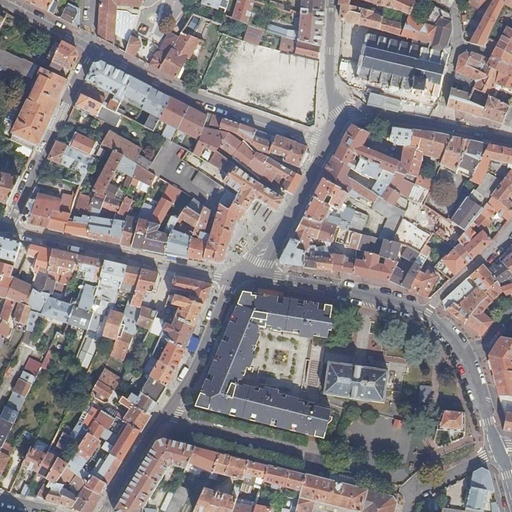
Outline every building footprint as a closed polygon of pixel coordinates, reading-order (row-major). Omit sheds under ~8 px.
[(26,0),(35,5),(53,14),(58,4),(54,2),(55,0),(26,0)] [(114,46),(115,38),(117,5),(141,6),(143,0),(101,0),(99,38),(114,46)] [(198,0),(198,3),(219,10),(220,7),(227,9),(229,0),(198,0)] [(238,0),(233,18),(248,23),(255,1),(251,0),(238,0)] [(302,0),(300,14),(302,14),(324,17),(325,3),(325,0),(302,0)] [(387,0),(386,6),(388,7),(400,10),(408,14),(410,15),(415,2),(417,0),(387,0)] [(470,0),(469,2),(488,12),(493,0),(470,0)] [(493,0),(488,12),(471,43),(485,46),(488,38),(492,29),(504,4),(506,0),(493,0)] [(284,10),(285,8),(283,4),(271,1),(269,5),(274,7),(284,10)] [(72,11),(75,6),(69,3),(61,18),(65,20),(80,27),(80,15),(72,11)] [(340,19),(343,20),(359,23),(363,8),(350,4),(350,5),(342,4),(342,5),(341,11),(340,19)] [(117,5),(115,38),(130,41),(132,36),(139,12),(141,6),(117,5)] [(81,9),(75,6),(72,11),(80,15),(81,9)] [(425,23),(429,24),(436,11),(448,16),(449,13),(448,13),(435,6),(425,23)] [(373,14),(374,11),(363,8),(359,23),(379,29),(383,18),(383,16),(384,14),(381,13),(380,16),(373,14)] [(0,28),(0,41),(11,19),(14,21),(16,17),(8,13),(5,18),(0,28)] [(288,31),(269,24),(267,31),(278,34),(289,38),(321,46),(323,33),(324,23),(324,17),(302,14),(300,32),(288,31)] [(407,43),(400,41),(392,39),(390,39),(381,37),(379,36),(379,37),(367,34),(367,36),(367,37),(364,46),(359,66),(360,66),(357,76),(356,79),(359,79),(360,77),(369,79),(368,82),(370,82),(371,80),(379,82),(379,84),(381,85),(382,83),(390,85),(389,87),(392,88),(392,85),(400,87),(400,90),(402,90),(402,88),(412,90),(411,93),(414,94),(415,90),(417,91),(416,93),(417,94),(419,94),(420,93),(421,91),(423,92),(422,95),(424,96),(425,93),(432,95),(431,97),(433,98),(434,95),(437,97),(439,97),(440,96),(440,95),(449,54),(451,47),(448,46),(452,30),(452,21),(440,18),(436,24),(435,26),(429,24),(425,23),(424,25),(410,15),(406,25),(402,35),(401,36),(409,38),(407,43)] [(248,23),(233,18),(228,35),(252,44),(257,27),(248,23)] [(402,35),(406,25),(383,18),(379,29),(402,35)] [(511,54),(511,28),(507,25),(498,43),(497,46),(511,54)] [(172,50),(180,37),(171,32),(160,51),(161,51),(158,52),(151,65),(160,70),(172,50)] [(172,50),(187,58),(189,58),(199,40),(182,34),(180,37),(172,50)] [(278,34),(275,51),(281,53),(298,56),(320,61),(321,51),(321,46),(289,38),(278,34)] [(132,36),(130,41),(127,52),(135,57),(141,44),(140,41),(132,36)] [(53,62),(73,71),(80,56),(77,49),(63,41),(53,62)] [(39,66),(43,58),(29,51),(26,50),(18,46),(14,54),(28,61),(39,66)] [(509,65),(505,73),(511,76),(511,64),(510,64),(511,59),(511,54),(497,46),(492,55),(509,65)] [(0,61),(33,78),(39,66),(28,61),(14,54),(0,47),(0,61)] [(177,79),(187,58),(172,50),(160,70),(173,76),(177,79)] [(481,71),(471,66),(466,64),(469,56),(470,53),(466,52),(460,56),(456,72),(477,81),(474,87),(475,88),(480,90),(483,91),(491,76),(481,71)] [(469,56),(474,59),(485,64),(505,73),(509,65),(492,55),(490,59),(486,57),(482,55),(479,55),(471,52),(470,53),(469,56)] [(471,66),(474,59),(469,56),(466,64),(471,66)] [(114,100),(113,99),(109,108),(117,112),(134,78),(115,69),(102,62),(96,64),(88,80),(115,94),(116,95),(114,100)] [(497,82),(502,85),(511,89),(511,76),(505,73),(485,64),(481,71),(491,76),(483,91),(489,94),(491,96),(495,88),(497,82)] [(65,87),(68,80),(43,68),(32,89),(35,90),(30,101),(12,140),(15,141),(34,151),(51,117),(58,101),(55,100),(62,86),(65,87)] [(123,115),(154,132),(161,120),(171,98),(161,93),(148,86),(134,78),(117,112),(123,115)] [(496,98),(502,85),(497,82),(495,88),(491,96),(496,98)] [(106,98),(84,88),(83,91),(81,94),(103,105),(106,98)] [(470,102),(472,95),(452,88),(448,106),(460,110),(483,117),(486,108),(485,108),(474,104),(470,102)] [(470,102),(474,104),(480,90),(475,88),(472,95),(470,102)] [(109,108),(103,105),(81,94),(76,104),(75,107),(83,111),(82,114),(82,117),(85,118),(88,117),(89,114),(116,127),(123,115),(117,112),(109,108)] [(510,106),(496,98),(491,96),(489,94),(485,108),(486,108),(483,117),(497,122),(503,124),(510,106)] [(171,98),(161,120),(169,124),(179,129),(190,107),(175,100),(171,98)] [(179,129),(199,140),(204,127),(208,117),(193,109),(190,107),(179,129)] [(210,125),(237,134),(240,124),(230,120),(225,119),(213,115),(210,125)] [(169,124),(163,136),(167,139),(173,142),(179,129),(169,124)] [(274,143),(260,138),(255,136),(257,130),(249,127),(240,124),(237,134),(248,142),(259,151),(267,154),(269,154),(270,152),(280,156),(281,155),(284,157),(282,161),(299,168),(307,149),(308,147),(293,142),(288,140),(277,135),(276,136),(277,137),(274,143)] [(363,148),(370,134),(353,126),(347,135),(342,144),(366,161),(380,166),(381,169),(384,170),(394,174),(395,172),(399,163),(363,148)] [(193,153),(210,163),(217,153),(216,152),(221,146),(228,133),(208,129),(204,127),(199,140),(193,153)] [(393,128),(392,136),(389,141),(399,146),(405,147),(402,163),(399,163),(395,172),(406,176),(404,181),(415,185),(417,178),(418,178),(419,175),(423,162),(414,159),(417,149),(410,147),(413,131),(411,130),(405,130),(393,128)] [(110,130),(103,144),(115,151),(124,156),(139,165),(148,171),(154,162),(140,154),(142,149),(110,130)] [(414,159),(423,162),(423,155),(443,161),(453,138),(441,135),(432,134),(413,131),(410,147),(417,149),(414,159)] [(262,132),(260,138),(274,143),(277,137),(276,136),(262,132)] [(234,156),(243,143),(230,134),(228,133),(221,146),(234,156)] [(58,141),(71,147),(74,141),(62,134),(58,141)] [(73,148),(89,156),(96,142),(80,135),(73,148)] [(443,161),(441,166),(456,172),(458,167),(470,141),(460,139),(453,138),(443,161)] [(156,176),(160,178),(179,145),(173,142),(167,139),(159,153),(154,162),(148,171),(156,176)] [(34,151),(15,141),(12,147),(31,157),(34,151)] [(50,159),(68,167),(85,176),(94,158),(89,156),(73,148),(71,147),(58,141),(52,155),(50,159)] [(458,167),(474,174),(489,145),(480,143),(470,141),(458,167)] [(254,156),(255,156),(253,154),(243,143),(234,156),(238,159),(260,176),(264,164),(254,156)] [(365,175),(378,181),(384,170),(381,169),(380,166),(366,161),(342,144),(337,152),(335,156),(334,155),(332,160),(331,163),(348,175),(349,172),(351,169),(363,176),(365,176),(365,175)] [(487,171),(491,173),(492,170),(488,168),(491,160),(500,162),(507,163),(506,167),(509,169),(508,172),(510,174),(511,171),(511,150),(506,149),(489,145),(474,174),(471,179),(481,184),(487,171)] [(299,168),(301,169),(303,165),(310,152),(307,149),(299,168)] [(115,151),(92,194),(95,196),(97,192),(104,195),(110,184),(118,169),(124,156),(115,151)] [(210,163),(230,174),(232,175),(237,168),(231,164),(217,153),(210,163)] [(257,153),(256,154),(255,156),(254,156),(264,164),(260,176),(268,181),(279,187),(288,192),(293,195),(301,180),(303,176),(298,174),(291,170),(270,158),(257,153)] [(103,206),(117,212),(119,213),(125,199),(131,184),(139,165),(124,156),(118,169),(129,174),(120,189),(110,184),(104,195),(97,192),(95,196),(94,198),(91,206),(92,207),(89,237),(89,238),(106,241),(113,243),(120,244),(127,222),(115,220),(116,216),(104,213),(99,216),(103,206)] [(322,223),(336,227),(340,228),(362,235),(368,216),(347,208),(344,212),(342,212),(339,220),(329,217),(330,213),(333,211),(336,208),(340,210),(343,204),(345,205),(347,203),(345,201),(348,195),(354,199),(357,199),(359,194),(375,203),(373,208),(389,220),(382,237),(394,241),(399,229),(407,213),(394,205),(372,192),(372,191),(347,176),(348,175),(331,163),(325,175),(317,191),(315,195),(304,217),(313,220),(322,223)] [(156,176),(148,171),(139,165),(131,184),(136,186),(137,184),(140,185),(138,189),(148,194),(150,189),(156,176)] [(194,198),(194,199),(187,207),(201,216),(200,220),(194,235),(200,239),(199,241),(209,242),(205,260),(217,263),(219,264),(224,262),(235,232),(241,221),(248,210),(234,203),(238,197),(237,197),(214,181),(192,166),(186,174),(192,178),(188,183),(221,204),(211,236),(205,234),(212,211),(201,204),(194,198)] [(85,176),(68,167),(62,179),(81,185),(85,176)] [(471,179),(474,174),(458,167),(456,172),(471,179)] [(278,212),(284,199),(257,183),(237,168),(232,175),(230,174),(224,182),(232,188),(231,189),(239,194),(237,197),(238,197),(234,203),(248,210),(252,205),(257,198),(278,212)] [(435,226),(436,226),(447,221),(431,211),(424,206),(431,191),(427,190),(415,185),(404,181),(406,176),(395,172),(394,174),(384,170),(378,181),(374,187),(372,191),(372,192),(394,205),(396,201),(402,193),(407,196),(411,206),(418,215),(435,226)] [(506,179),(491,173),(487,171),(481,184),(489,187),(485,196),(491,199),(493,197),(497,191),(506,179)] [(510,210),(511,206),(511,204),(507,200),(511,193),(511,171),(510,174),(506,179),(497,191),(493,197),(510,210)] [(0,201),(9,203),(22,177),(19,176),(18,179),(0,174),(0,201)] [(418,178),(417,178),(415,185),(427,190),(431,191),(432,189),(433,185),(435,181),(419,175),(418,178)] [(174,204),(183,191),(172,185),(158,209),(144,202),(136,218),(129,246),(134,247),(137,248),(142,249),(151,222),(160,225),(172,203),(174,204)] [(41,189),(36,187),(30,200),(22,216),(25,223),(30,224),(38,197),(39,198),(41,189)] [(481,213),(491,199),(485,196),(474,190),(468,198),(451,223),(465,232),(469,227),(473,222),(481,213)] [(432,199),(435,193),(431,191),(424,206),(431,211),(436,201),(432,199)] [(64,194),(63,200),(61,212),(71,214),(73,209),(75,199),(76,197),(64,194)] [(75,220),(70,219),(66,232),(73,234),(89,237),(92,207),(91,206),(94,198),(90,197),(82,195),(77,210),(88,214),(87,216),(83,215),(83,218),(75,217),(75,220)] [(61,212),(63,200),(54,197),(53,201),(39,198),(38,197),(30,224),(43,227),(49,228),(54,210),(61,212)] [(511,216),(511,211),(510,210),(493,197),(491,199),(481,213),(492,222),(494,219),(491,216),(496,211),(508,221),(511,216)] [(128,200),(125,199),(119,213),(128,216),(127,220),(127,222),(120,244),(124,245),(129,246),(136,218),(131,217),(133,212),(128,211),(130,205),(127,203),(128,200)] [(187,207),(182,216),(179,219),(179,220),(176,226),(178,228),(183,220),(193,226),(189,236),(173,231),(173,232),(168,243),(165,254),(177,256),(181,257),(188,258),(193,238),(194,235),(200,220),(201,216),(187,207)] [(88,214),(77,210),(73,209),(71,214),(72,214),(70,219),(75,220),(75,217),(83,218),(83,215),(87,216),(88,214)] [(71,214),(61,212),(54,210),(49,228),(66,232),(70,219),(72,214),(71,214)] [(455,250),(467,265),(479,254),(492,241),(484,232),(491,223),(492,222),(481,213),(473,222),(482,232),(477,236),(469,227),(465,232),(458,241),(461,244),(455,250)] [(179,219),(176,217),(174,216),(172,217),(164,233),(158,231),(160,225),(151,222),(142,249),(154,252),(159,253),(165,254),(168,243),(173,232),(173,231),(176,226),(179,220),(179,219)] [(309,245),(310,239),(307,238),(308,235),(307,235),(313,220),(304,217),(299,227),(293,239),(292,238),(289,245),(280,261),(284,265),(297,267),(303,267),(305,258),(311,258),(312,253),(316,253),(316,248),(315,247),(309,245)] [(307,238),(310,239),(310,238),(317,239),(318,238),(322,223),(313,220),(307,235),(308,235),(307,238)] [(436,226),(458,241),(465,232),(451,223),(448,221),(447,221),(436,226)] [(322,223),(318,238),(319,238),(323,239),(331,244),(336,227),(322,223)] [(498,223),(494,226),(499,233),(503,228),(498,223)] [(336,243),(358,249),(362,235),(340,228),(336,243)] [(426,246),(427,243),(399,229),(394,241),(393,243),(402,245),(409,247),(421,254),(426,246)] [(204,261),(205,260),(209,242),(199,241),(200,239),(194,235),(193,238),(188,258),(195,259),(204,261)] [(367,253),(369,254),(370,251),(368,250),(371,242),(377,243),(378,240),(372,238),(362,235),(358,249),(357,250),(367,253)] [(0,257),(15,262),(21,243),(7,239),(0,237),(0,257)] [(397,263),(399,256),(402,245),(393,243),(385,241),(381,258),(388,260),(397,263)] [(32,245),(28,254),(38,257),(34,270),(36,273),(38,274),(33,287),(34,288),(33,289),(41,294),(45,288),(47,279),(53,250),(48,249),(32,245)] [(399,256),(403,258),(409,247),(402,245),(399,256)] [(326,246),(323,247),(316,248),(316,253),(318,269),(326,270),(333,271),(332,259),(328,251),(326,246)] [(432,250),(426,246),(421,254),(428,258),(432,250)] [(409,247),(403,258),(415,264),(411,272),(407,270),(406,273),(397,268),(390,282),(399,286),(409,290),(419,273),(421,269),(423,267),(416,263),(421,254),(409,247)] [(62,274),(61,283),(68,286),(72,273),(78,256),(65,253),(53,250),(47,279),(51,280),(53,272),(62,274)] [(442,261),(447,266),(455,276),(467,265),(455,250),(454,251),(442,261)] [(338,253),(328,251),(332,259),(333,271),(344,273),(353,274),(355,265),(345,263),(346,258),(344,256),(338,255),(338,253)] [(305,258),(303,267),(318,269),(316,253),(312,253),(311,258),(305,258)] [(379,265),(381,258),(369,254),(367,253),(364,261),(362,260),(361,263),(356,262),(355,265),(353,274),(362,276),(390,282),(397,268),(399,263),(397,263),(388,260),(386,267),(379,265)] [(416,263),(423,267),(428,258),(421,254),(416,263)] [(68,294),(66,293),(65,296),(63,303),(73,307),(68,324),(87,330),(91,320),(91,312),(100,281),(105,262),(91,258),(78,256),(72,273),(78,275),(77,279),(83,281),(77,302),(67,298),(68,294)] [(442,273),(447,266),(442,261),(435,267),(442,273)] [(91,320),(87,330),(86,334),(91,336),(93,333),(95,334),(100,322),(102,322),(109,303),(112,304),(117,288),(119,289),(127,266),(117,264),(105,262),(100,281),(91,312),(91,320)] [(511,272),(504,262),(503,262),(497,268),(494,264),(487,269),(497,282),(499,285),(501,288),(511,284),(511,272)] [(14,267),(13,267),(0,263),(0,296),(7,298),(15,279),(10,276),(14,267)] [(455,303),(469,316),(479,304),(487,297),(485,293),(497,282),(487,269),(483,264),(470,276),(479,287),(475,291),(467,280),(443,302),(445,308),(447,310),(455,303)] [(118,294),(133,300),(142,270),(135,268),(127,266),(119,289),(118,294)] [(131,305),(142,308),(148,310),(159,274),(151,272),(142,270),(133,300),(131,305)] [(437,278),(427,272),(425,276),(419,273),(409,290),(422,296),(427,298),(437,278)] [(173,286),(171,292),(180,295),(182,294),(183,291),(184,291),(184,294),(190,295),(189,300),(204,306),(213,286),(196,282),(184,279),(175,277),(173,286)] [(7,298),(16,301),(20,303),(13,320),(27,325),(31,312),(32,308),(27,306),(33,289),(34,288),(33,287),(17,279),(16,280),(15,279),(7,298)] [(31,312),(35,313),(68,324),(73,307),(63,303),(65,296),(53,293),(56,282),(51,280),(47,279),(45,288),(41,294),(33,289),(27,306),(32,308),(31,312)] [(488,328),(493,322),(482,314),(492,302),(503,291),(501,288),(499,285),(497,282),(485,293),(487,297),(479,304),(469,316),(470,316),(488,328)] [(503,291),(507,296),(511,293),(511,284),(501,288),(503,291)] [(262,331),(263,328),(258,327),(255,326),(252,316),(256,295),(249,294),(243,293),(195,407),(200,408),(204,409),(229,415),(237,386),(240,380),(241,380),(243,377),(248,365),(251,366),(254,359),(251,358),(258,341),(262,331)] [(272,330),(327,339),(333,306),(294,301),(288,300),(256,295),(252,316),(255,326),(258,327),(263,328),(266,329),(267,326),(272,327),(272,330)] [(204,306),(189,300),(176,297),(173,305),(178,306),(176,309),(166,305),(164,310),(164,315),(171,317),(176,320),(195,327),(200,316),(204,306)] [(0,317),(0,326),(3,320),(7,323),(8,322),(16,301),(7,298),(5,304),(6,305),(1,318),(0,317)] [(465,323),(470,316),(469,316),(455,303),(447,310),(456,316),(465,323)] [(135,330),(137,325),(139,320),(140,318),(142,308),(131,305),(128,316),(116,312),(112,311),(104,335),(104,336),(117,340),(122,325),(135,330)] [(140,318),(139,320),(137,325),(150,330),(156,317),(158,313),(148,310),(142,308),(140,318)] [(24,338),(22,342),(29,345),(35,323),(33,322),(35,313),(31,312),(27,325),(24,338)] [(162,320),(164,321),(174,325),(173,327),(163,323),(162,326),(164,328),(165,328),(164,331),(170,333),(167,341),(186,350),(190,339),(195,327),(176,320),(171,317),(164,315),(163,314),(162,320)] [(482,336),(488,328),(470,316),(465,323),(474,329),(482,336)] [(162,320),(156,317),(150,330),(149,332),(161,337),(164,331),(165,328),(164,328),(162,326),(163,323),(164,321),(162,320)] [(10,328),(8,322),(7,323),(3,320),(0,326),(0,333),(7,337),(10,328)] [(86,334),(87,330),(68,324),(66,329),(85,335),(86,334)] [(115,352),(112,356),(124,361),(126,357),(126,356),(129,349),(129,348),(136,330),(135,330),(122,325),(117,340),(113,351),(115,352)] [(161,338),(167,341),(170,333),(164,331),(161,337),(161,338)] [(63,336),(57,333),(49,350),(55,353),(63,336)] [(74,378),(83,383),(104,336),(104,335),(98,333),(86,361),(83,360),(74,378)] [(511,398),(511,339),(502,337),(490,353),(488,356),(499,397),(511,398)] [(167,341),(161,338),(154,356),(160,361),(176,372),(182,360),(186,350),(167,341)] [(50,369),(58,354),(55,353),(49,350),(43,361),(42,363),(41,365),(50,369)] [(30,357),(20,378),(32,384),(39,370),(41,365),(42,363),(43,361),(31,355),(30,357)] [(160,361),(150,377),(167,388),(172,379),(177,372),(176,372),(160,361)] [(325,391),(324,394),(369,401),(384,403),(384,398),(388,371),(329,362),(328,366),(325,391)] [(122,380),(127,383),(137,369),(132,366),(122,379),(122,380)] [(122,379),(105,369),(99,381),(114,391),(122,380),(122,379)] [(149,380),(141,393),(142,393),(157,404),(162,396),(167,388),(150,377),(147,375),(145,378),(149,380)] [(0,450),(3,444),(32,384),(20,378),(1,417),(0,416),(0,450)] [(120,395),(128,384),(127,383),(122,380),(114,391),(114,392),(120,395)] [(91,395),(94,396),(105,403),(108,403),(114,392),(114,391),(99,381),(91,395)] [(431,404),(432,386),(420,385),(420,403),(431,404)] [(232,416),(236,417),(244,388),(240,387),(237,386),(229,415),(231,416),(232,416)] [(244,386),(244,388),(236,417),(244,419),(273,426),(289,430),(293,431),(324,439),(332,411),(317,407),(315,407),(315,409),(304,406),(305,404),(298,402),(299,399),(276,394),(277,391),(270,389),(269,389),(268,392),(244,386)] [(139,398),(137,397),(132,394),(128,400),(151,415),(154,410),(157,404),(142,393),(139,398)] [(104,407),(101,411),(115,419),(117,417),(140,432),(142,433),(147,424),(152,416),(151,415),(128,400),(123,397),(120,403),(130,409),(125,418),(118,413),(106,407),(104,407)] [(501,405),(505,420),(506,420),(507,414),(511,414),(511,398),(499,397),(501,405)] [(71,437),(82,444),(96,422),(101,413),(101,412),(93,408),(90,413),(86,411),(75,429),(71,437)] [(103,448),(104,449),(122,462),(131,447),(140,432),(117,417),(115,419),(101,411),(101,412),(101,413),(96,422),(112,433),(116,435),(118,432),(123,435),(115,448),(106,442),(105,444),(103,448)] [(443,411),(437,430),(465,433),(465,413),(443,411)] [(359,414),(343,432),(353,442),(369,423),(359,414)] [(511,414),(507,414),(506,420),(505,420),(503,430),(511,432),(511,414)] [(92,474),(91,476),(108,485),(117,470),(122,462),(104,449),(102,452),(106,455),(104,458),(106,460),(105,462),(93,453),(101,442),(105,444),(106,442),(112,433),(96,422),(82,444),(79,449),(68,465),(67,467),(77,475),(77,476),(88,460),(94,464),(89,473),(92,474)] [(52,455),(48,453),(47,454),(46,455),(38,473),(37,473),(30,488),(26,496),(30,497),(36,499),(44,484),(47,479),(58,459),(62,453),(68,443),(71,437),(64,433),(52,455)] [(438,446),(448,445),(447,433),(437,434),(438,446)] [(79,449),(82,444),(71,437),(68,443),(79,449)] [(174,466),(186,469),(189,463),(196,447),(164,439),(156,442),(153,447),(142,465),(131,482),(119,503),(114,511),(156,511),(157,510),(144,508),(168,468),(174,466)] [(0,450),(0,477),(13,449),(3,444),(0,450)] [(211,472),(220,454),(207,450),(196,447),(189,463),(211,472)] [(46,455),(31,448),(23,465),(38,473),(46,455)] [(220,454),(211,472),(209,478),(216,479),(217,473),(243,480),(249,461),(238,458),(220,454)] [(60,492),(62,488),(64,486),(57,483),(67,467),(68,465),(58,459),(47,479),(50,480),(47,486),(44,484),(36,499),(35,499),(40,500),(45,501),(52,489),(60,492)] [(249,461),(243,480),(241,486),(240,489),(247,491),(252,477),(255,477),(253,483),(263,485),(264,481),(269,466),(259,464),(249,461)] [(293,493),(301,495),(306,475),(284,470),(269,466),(264,481),(273,483),(272,486),(274,488),(278,489),(279,488),(280,485),(294,489),(293,493)] [(67,481),(71,484),(77,475),(67,467),(57,483),(64,486),(67,481)] [(465,511),(472,511),(483,511),(488,490),(494,492),(488,472),(482,468),(473,473),(465,511)] [(78,498),(70,493),(70,496),(64,506),(71,508),(79,511),(80,511),(93,511),(103,496),(102,496),(86,488),(83,481),(81,479),(77,476),(77,475),(71,484),(71,485),(81,493),(78,498)] [(301,495),(299,504),(296,511),(326,511),(334,483),(326,480),(324,480),(306,475),(301,495)] [(91,476),(89,477),(88,478),(90,479),(88,483),(84,480),(83,481),(86,488),(102,496),(108,485),(91,476)] [(20,484),(15,481),(9,493),(15,494),(20,484)] [(394,511),(396,504),(392,497),(334,483),(326,511),(394,511)] [(189,490),(178,485),(175,492),(173,497),(166,511),(165,511),(176,511),(180,506),(182,506),(189,490)] [(26,496),(30,488),(25,486),(20,495),(26,497),(26,496)] [(70,496),(70,493),(62,488),(60,492),(52,489),(45,501),(64,506),(70,496)] [(237,498),(204,488),(194,511),(193,511),(232,511),(235,504),(237,498)] [(166,511),(173,497),(175,492),(169,490),(167,494),(160,509),(166,511)] [(284,508),(287,497),(279,495),(276,507),(283,509),(282,511),(296,511),(299,504),(293,502),(290,510),(284,508)]
